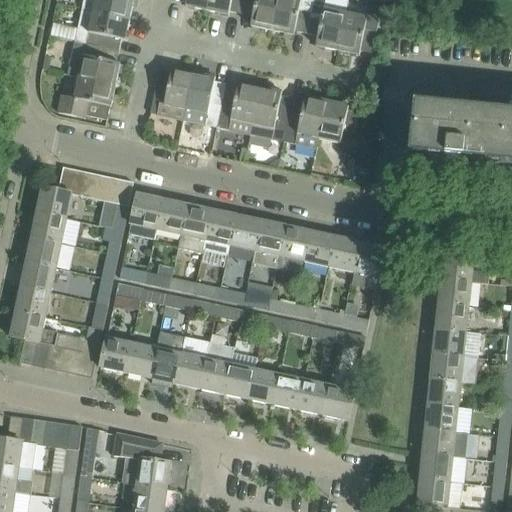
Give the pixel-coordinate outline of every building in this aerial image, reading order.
[(84,0),(82,9),(93,11),(130,18),(133,0),(84,0)] [(174,0),(174,1),(186,4),(185,8),(207,12),(209,0),(174,0)] [(229,13),(242,15),(244,0),(209,0),(207,12),(228,17),(229,13)] [(250,28),(274,32),(280,0),(244,0),(242,15),(253,18),(250,28)] [(280,0),(274,32),(294,37),(294,33),(308,36),(314,0),(280,0)] [(316,47),(339,52),(347,15),(324,10),(320,9),(322,0),(314,0),(308,36),(318,38),(316,47)] [(347,15),(339,52),(359,57),(360,53),(372,55),(381,11),(368,8),(366,19),(347,15)] [(77,30),(75,43),(119,52),(121,41),(125,42),(130,18),(93,11),(88,33),(77,30)] [(78,79),(115,87),(120,65),(116,64),(119,52),(75,43),(67,77),(78,79)] [(158,117),(184,122),(194,75),(172,70),(171,74),(160,72),(150,115),(158,117)] [(184,122),(217,130),(226,86),(214,83),(215,79),(194,75),(184,122)] [(60,107),(58,114),(84,120),(85,117),(107,122),(110,108),(111,108),(115,87),(78,79),(74,100),(62,97),(60,107)] [(250,137),(260,89),(239,84),(238,88),(226,86),(217,130),(225,131),(250,137)] [(250,137),(283,144),(293,100),(281,97),(282,93),(260,89),(250,137)] [(283,144),(317,151),(327,103),(305,98),(304,102),(293,100),(283,144)] [(327,103),(319,140),(340,145),(343,133),(348,108),(327,103)] [(415,105),(414,111),(410,156),(445,160),(463,161),(463,162),(511,167),(511,116),(499,115),(499,114),(415,105)] [(347,134),(342,156),(350,158),(355,135),(347,134)] [(63,169),(58,193),(70,196),(75,172),(63,169)] [(75,172),(70,196),(71,196),(82,198),(86,174),(75,172)] [(86,174),(82,198),(81,199),(93,202),(98,177),(86,174)] [(98,177),(93,202),(104,204),(110,179),(98,177)] [(110,179),(104,204),(116,207),(121,182),(110,179)] [(133,184),(121,182),(116,207),(128,209),(133,184)] [(36,215),(66,221),(71,196),(70,196),(58,193),(42,189),(36,215)] [(137,196),(129,236),(153,241),(155,231),(162,201),(137,196)] [(155,231),(180,237),(187,206),(162,201),(155,231)] [(187,206),(180,237),(177,251),(201,256),(205,242),(211,212),(187,206)] [(123,233),(128,209),(116,207),(111,231),(123,233)] [(205,242),(228,247),(235,217),(211,212),(205,242)] [(31,239),(61,246),(66,221),(36,215),(31,239)] [(235,217),(228,247),(254,253),(260,222),(235,217)] [(275,275),(278,258),(285,228),(260,222),(254,253),(250,270),(275,275)] [(285,228),(278,258),(303,263),(309,233),(285,228)] [(118,258),(123,233),(111,231),(106,255),(118,258)] [(303,263),(327,268),(333,238),(309,233),(303,263)] [(333,238),(327,268),(352,274),(358,243),(333,238)] [(26,264),(55,270),(61,246),(31,239),(26,264)] [(352,274),(378,279),(385,249),(358,243),(352,274)] [(113,283),(118,258),(106,255),(100,280),(113,283)] [(472,274),(474,258),(443,255),(440,282),(471,285),(488,287),(489,276),(472,274)] [(21,289),(50,295),(55,270),(26,264),(21,289)] [(119,280),(144,285),(146,274),(122,269),(119,280)] [(171,279),(146,274),(144,285),(168,290),(171,279)] [(195,285),(171,279),(168,290),(193,296),(195,285)] [(107,308),(113,283),(100,280),(95,305),(107,308)] [(438,306),(469,309),(471,285),(440,282),(438,306)] [(219,290),(195,285),(193,296),(217,301),(219,290)] [(118,286),(116,297),(140,302),(142,291),(118,286)] [(15,313),(45,320),(50,295),(21,289),(16,312),(15,313)] [(245,295),(219,290),(217,301),(242,306),(245,295)] [(167,296),(142,291),(140,302),(165,307),(167,296)] [(242,306),(267,311),(269,300),(245,295),(242,306)] [(165,307),(189,313),(192,302),(167,296),(165,307)] [(294,306),(269,300),(267,311),(291,317),(294,306)] [(216,307),(192,302),(189,313),(213,318),(216,307)] [(95,305),(90,330),(102,332),(107,308),(95,305)] [(291,317),(316,322),(318,311),(294,306),(291,317)] [(435,332),(466,335),(469,309),(438,306),(435,332)] [(213,318),(239,323),(241,312),(216,307),(213,318)] [(343,316),(318,311),(316,322),(340,327),(343,316)] [(265,317),(241,312),(239,323),(263,328),(265,317)] [(37,344),(40,345),(45,320),(15,313),(10,339),(25,342),(37,344)] [(340,327),(367,333),(369,322),(343,316),(340,327)] [(263,328),(288,334),(290,323),(265,317),(263,328)] [(288,334),(312,339),(314,328),(290,323),(288,334)] [(312,339),(337,344),(339,333),(314,328),(312,339)] [(102,332),(90,330),(88,329),(85,342),(56,336),(54,348),(60,349),(72,352),(84,354),(97,357),(102,332)] [(432,357),(463,360),(466,335),(435,332),(432,357)] [(337,344),(363,350),(366,339),(339,333),(337,344)] [(157,344),(155,350),(149,381),(174,386),(183,340),(172,338),(170,347),(157,344)] [(107,340),(100,370),(124,375),(131,345),(107,340)] [(183,340),(174,386),(198,391),(207,345),(183,340)] [(32,368),(37,344),(25,342),(20,365),(32,368)] [(48,347),(40,345),(37,344),(32,368),(43,370),(48,347)] [(131,345),(124,375),(149,381),(155,350),(131,345)] [(207,345),(198,391),(223,397),(230,366),(233,350),(207,345)] [(60,349),(54,348),(48,347),(43,370),(55,373),(60,349)] [(55,373),(67,375),(72,352),(60,349),(55,373)] [(67,375),(79,378),(84,354),(72,352),(67,375)] [(97,357),(84,354),(79,378),(92,380),(97,357)] [(479,362),(463,360),(432,357),(430,382),(461,385),(476,387),(479,362)] [(511,365),(506,365),(503,390),(511,390),(511,365)] [(230,366),(223,397),(247,402),(254,371),(230,366)] [(254,371),(247,402),(272,407),(279,376),(254,371)] [(279,376),(272,407),(297,412),(303,381),(279,376)] [(321,417),(348,423),(357,380),(343,377),(341,389),(328,386),(321,417)] [(303,381),(297,412),(321,417),(328,386),(303,381)] [(427,407),(458,410),(461,385),(430,382),(427,407)] [(511,416),(511,410),(511,390),(503,390),(500,415),(511,416)] [(424,432),(455,436),(458,410),(427,407),(424,432)] [(500,415),(498,440),(509,441),(511,416),(500,415)] [(21,419),(11,418),(7,442),(18,443),(21,419)] [(24,444),(30,445),(34,421),(21,419),(18,443),(24,444)] [(42,446),(45,423),(34,421),(30,445),(37,446),(42,446)] [(45,423),(42,446),(54,448),(57,425),(45,423)] [(57,425),(54,448),(65,450),(68,426),(57,425)] [(79,451),(82,428),(68,426),(65,450),(67,450),(79,451)] [(468,437),(455,436),(424,432),(422,457),(453,460),(466,462),(468,437)] [(125,485),(137,486),(168,491),(171,465),(159,464),(162,446),(118,436),(114,458),(129,458),(125,485)] [(24,444),(18,443),(7,442),(0,440),(0,466),(20,470),(33,472),(37,446),(30,445),(24,444)] [(506,466),(509,441),(498,440),(495,465),(506,466)] [(67,450),(63,476),(75,477),(79,451),(67,450)] [(419,483),(450,486),(453,460),(422,457),(419,483)] [(504,492),(506,466),(495,465),(492,490),(504,492)] [(20,470),(0,466),(0,492),(17,495),(30,497),(32,482),(19,480),(20,470)] [(71,502),(75,477),(63,476),(59,501),(71,502)] [(81,478),(77,503),(89,505),(93,480),(81,478)] [(417,507),(447,510),(450,486),(419,483),(417,507)] [(164,511),(168,491),(137,486),(133,511),(138,511),(164,511)] [(492,490),(490,511),(501,511),(504,492),(492,490)] [(0,511),(14,511),(17,495),(0,492),(0,511)] [(59,501),(57,511),(69,511),(71,502),(59,501)] [(76,511),(88,511),(89,505),(77,503),(76,511)]
